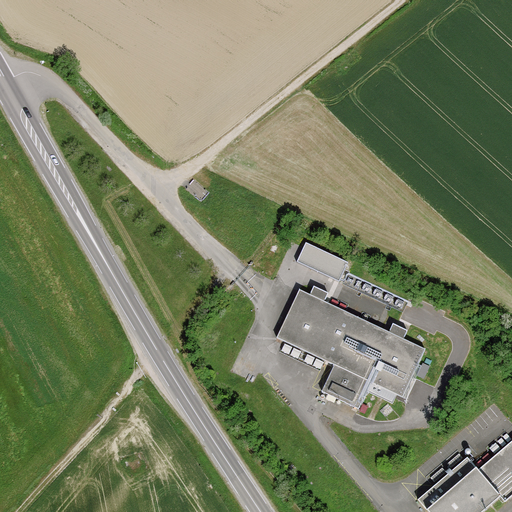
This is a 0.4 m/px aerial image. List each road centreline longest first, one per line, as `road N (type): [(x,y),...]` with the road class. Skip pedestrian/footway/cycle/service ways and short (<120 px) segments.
road 1 (primary): [(2,80),(260,511)]
road 2 (unclassified): [(2,80),(34,72),(68,93),(242,274)]
road 3 (track): [(159,193),(401,0)]
road 4 (track): [(157,351),(19,511)]
